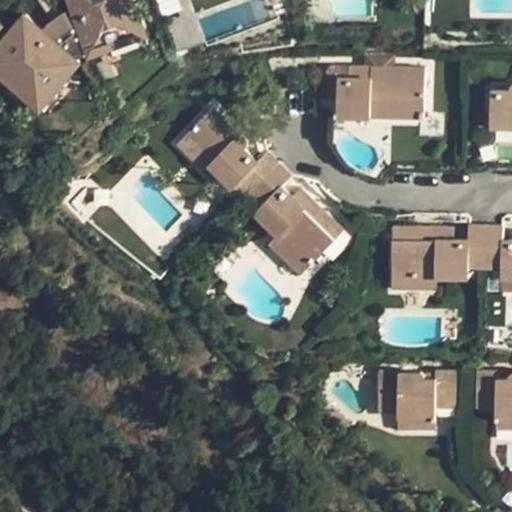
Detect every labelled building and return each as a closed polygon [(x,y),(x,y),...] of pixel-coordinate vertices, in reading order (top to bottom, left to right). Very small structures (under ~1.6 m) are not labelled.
[(0,50),(0,63),(4,66),(0,70),(0,76),(32,103),(59,74),(69,84),(84,67),(81,63),(91,55),(94,61),(115,53),(109,37),(147,24),(138,0),(72,0),(77,13),(83,28),(78,29),(74,32),(69,36),(65,39),(61,42),(59,45),(47,35),(29,19),(0,50)] [(51,31),(47,35),(59,45),(61,42),(65,39),(69,36),(74,32),(78,29),(83,28),(77,13),(72,15),(68,17),(61,22),(56,26),(51,31)] [(109,37),(115,53),(152,39),(147,24),(109,37)] [(355,80),(345,80),(344,117),(376,117),(376,120),(393,120),(393,108),(432,109),(433,84),(427,84),(427,69),(394,69),(394,76),(379,76),(379,69),(356,68),(355,80)] [(32,103),(43,113),(69,84),(59,74),(32,103)] [(511,92),(500,92),(500,127),(511,127),(511,92)] [(393,108),(393,120),(432,121),(432,109),(393,108)] [(219,110),(193,137),(220,164),(218,166),(241,190),(247,184),(259,196),(288,165),(277,153),(267,162),(254,151),(256,147),(256,144),(254,141),(252,140),(249,139),(248,139),(246,139),(244,141),(238,134),(241,131),(219,110)] [(248,139),(241,131),(238,134),(244,141),(246,139),(248,139)] [(511,132),(496,132),(496,143),(511,143),(511,132)] [(193,137),(185,146),(211,172),(218,166),(220,164),(193,137)] [(288,165),(259,196),(270,207),(263,214),(285,237),(276,246),(308,278),(335,251),(331,247),(349,229),(333,214),(328,219),(320,212),(325,207),(308,190),(299,200),(288,189),(300,176),(288,165)] [(333,214),(325,207),(320,212),(328,219),(333,214)] [(429,230),(407,230),(407,252),(401,252),(401,279),(446,279),(479,280),(479,271),(495,271),(495,228),(478,228),(478,244),(463,243),(463,231),(440,230),(440,236),(429,236),(429,230)] [(511,238),(511,228),(495,228),(495,271),(511,272),(511,280),(511,244),(511,238)] [(335,251),(352,233),(349,229),(331,247),(335,251)] [(401,279),(401,292),(446,293),(446,279),(401,279)] [(429,373),(389,371),(387,409),(407,409),(408,416),(446,417),(446,407),(447,387),(466,388),(467,373),(445,373),(445,379),(434,378),(434,375),(432,373),(429,373)] [(509,374),(487,373),(487,389),(506,390),(505,409),(505,418),(511,418),(511,380),(509,380),(509,374)] [(465,408),(466,388),(447,387),(446,407),(465,408)] [(506,390),(487,389),(486,409),(505,409),(506,390)] [(446,417),(408,416),(407,429),(446,431),(446,417)] [(511,476),(500,488),(511,498),(511,476)] [(511,511),(511,498),(500,488),(489,502),(500,511),(511,511)]
